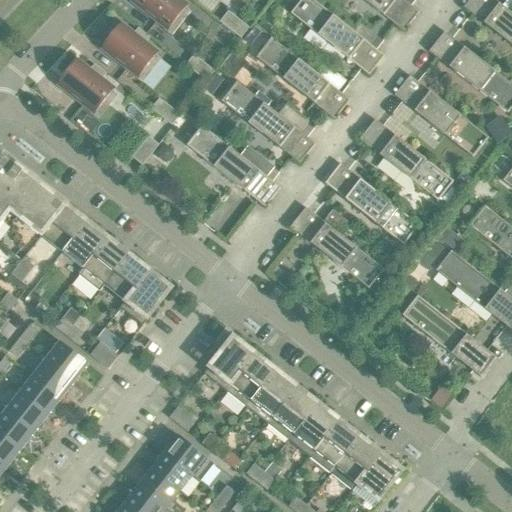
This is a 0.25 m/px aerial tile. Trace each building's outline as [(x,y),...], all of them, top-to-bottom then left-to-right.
[(179,18),(185,9),(187,7),(178,0),(132,0),(131,1),(157,21),(155,22),(172,35),(183,21),(179,18)] [(384,57),(312,0),(301,0),(290,14),(369,76),(384,57)] [(419,13),(402,0),(362,0),(404,32),(419,13)] [(511,14),(493,0),(469,0),(463,8),(511,46),(511,14)] [(249,28),(228,12),(220,22),(241,38),(249,28)] [(157,54),(145,44),(150,38),(138,28),(133,35),(120,25),(118,27),(114,24),(106,34),(110,37),(102,48),(127,68),(126,70),(142,83),(153,68),(149,65),(157,54)] [(511,107),(511,85),(452,39),(444,32),(429,52),(507,114),(511,107)] [(350,101),(271,39),(256,58),(334,120),(350,101)] [(214,72),(194,55),(185,66),(206,82),(214,72)] [(105,101),(114,91),(101,81),(106,74),(94,65),(89,71),(76,61),(58,84),(83,104),(82,106),(98,119),(109,105),(105,101)] [(488,138),(417,83),(410,76),(394,96),(472,158),(488,138)] [(315,145),(236,83),(221,102),(300,164),(315,145)] [(180,115),(159,99),(151,109),(172,126),(180,115)] [(453,182),(415,152),(375,120),(359,140),(438,202),(453,182)] [(280,188),(202,127),(186,146),(265,208),(280,188)] [(142,166),(158,145),(148,137),(132,158),(142,166)] [(66,205),(23,171),(22,172),(4,158),(0,163),(0,225),(10,212),(41,237),(66,205)] [(419,226),(348,170),(340,164),(325,184),(403,246),(419,226)] [(511,169),(503,181),(511,188),(511,169)] [(62,253),(87,222),(66,205),(41,237),(62,253)] [(511,228),(485,207),(469,226),(511,260),(511,228)] [(384,270),(313,215),(305,208),(290,228),(368,290),(384,270)] [(83,270),(108,239),(87,222),(62,253),(83,270)] [(104,286),(129,255),(108,239),(83,270),(84,270),(79,276),(99,292),(104,286)] [(511,299),(451,252),(436,271),(511,331),(511,299)] [(121,309),(150,272),(129,255),(104,286),(125,302),(120,309),(121,309)] [(36,264),(26,256),(18,265),(29,274),(36,264)] [(21,283),(29,274),(18,265),(11,275),(21,283)] [(142,326),(172,289),(150,272),(121,309),(142,326)] [(0,304),(9,311),(17,301),(8,294),(0,303),(0,304)] [(496,358),(417,297),(402,316),(480,378),(496,358)] [(44,320),(52,310),(41,302),(34,311),(44,320)] [(65,336),(73,327),(62,318),(55,328),(65,336)] [(0,334),(7,340),(16,329),(6,322),(0,330),(0,334)] [(26,344),(36,332),(29,326),(19,339),(26,344)] [(83,335),(73,327),(65,336),(75,344),(83,335)] [(225,392),(255,354),(233,337),(204,374),(225,392)] [(16,357),(26,344),(19,339),(9,352),(16,357)] [(89,365),(59,342),(45,359),(75,383),(89,365)] [(108,370),(118,357),(100,343),(90,356),(108,370)] [(246,408),(276,371),(255,354),(225,392),(246,408)] [(75,383),(45,359),(32,376),(61,400),(75,383)] [(0,377),(9,366),(2,360),(0,363),(0,377)] [(268,425),(297,387),(276,371),(246,408),(268,425)] [(61,400),(32,376),(18,393),(48,417),(61,400)] [(289,441),(318,404),(297,387),(268,425),(289,441)] [(48,417),(18,393),(5,410),(35,434),(48,417)] [(310,458),(339,421),(318,404),(289,441),(310,458)] [(197,419),(179,405),(169,418),(187,432),(197,419)] [(35,434),(5,410),(0,416),(0,433),(21,451),(35,434)] [(331,475),(360,437),(339,421),(310,458),(331,475)] [(21,451),(0,433),(0,461),(8,468),(21,451)] [(212,452),(220,442),(210,434),(202,444),(212,452)] [(206,459),(178,436),(164,454),(192,476),(206,459)] [(352,491),(381,454),(360,437),(331,475),(352,491)] [(230,450),(220,442),(212,452),(222,460),(230,450)] [(192,476),(164,454),(151,471),(179,493),(192,476)] [(374,508),(403,471),(381,454),(352,491),(374,508)] [(257,482),(264,473),(254,465),(246,474),(257,482)] [(179,493),(151,471),(137,488),(168,511),(169,511),(166,509),(179,493)] [(267,490),(274,481),(264,473),(257,482),(267,490)] [(226,503),(235,493),(227,486),(218,497),(226,503)] [(168,511),(137,488),(124,505),(133,511),(168,511)] [(217,511),(219,511),(226,503),(218,497),(210,507),(217,511)] [(301,511),(306,506),(296,498),(288,507),(294,511),(301,511)] [(247,511),(251,508),(240,500),(232,510),(233,511),(247,511)]
